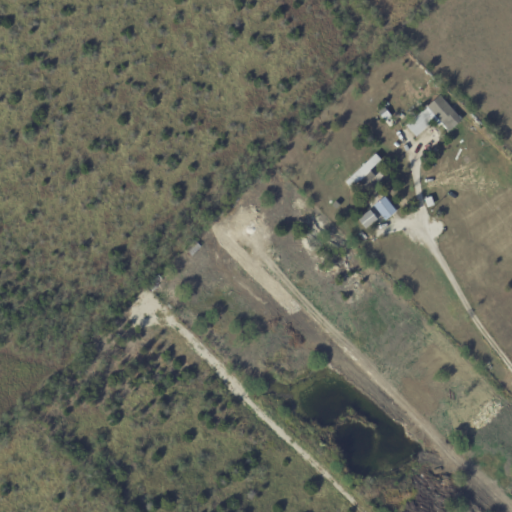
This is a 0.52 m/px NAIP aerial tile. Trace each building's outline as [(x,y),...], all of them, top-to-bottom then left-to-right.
[(448,132),(426,107),(439,95),(461,120),(448,132)] [(494,144),(491,147),(479,134),(484,130),(496,143),(494,144)] [(378,163),(370,171),(375,177),(364,187),(358,181),(350,189),(344,183),(374,154),(381,161),(378,163)] [(391,205),(396,212),(384,221),(373,206),(384,197),(391,205)] [(431,197),(433,206),(426,208),(423,199),(431,197)] [(379,220),(372,210),(360,220),(367,229),(379,220)] [(183,251),(194,240),(201,247),(190,258),(183,251)] [(145,288),(157,274),(163,279),(151,293),(145,288)]
